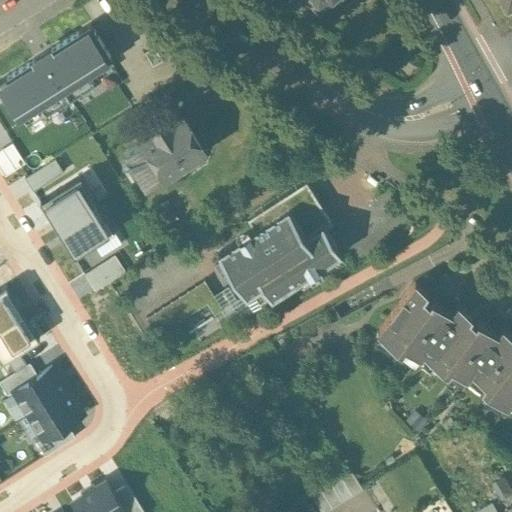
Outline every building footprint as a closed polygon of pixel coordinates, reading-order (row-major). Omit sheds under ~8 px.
[(0,79),(0,84),(23,120),(51,102),(56,109),(103,79),(99,72),(120,59),(94,20),(0,79)] [(184,114),(170,123),(167,119),(156,127),(158,130),(126,151),(134,164),(128,168),(134,177),(140,173),(148,185),(177,166),(182,173),(199,163),(194,156),(205,149),(184,114)] [(3,148),(16,168),(25,161),(13,142),(3,148)] [(0,165),(6,174),(16,168),(3,148),(0,149),(0,165)] [(55,157),(25,176),(34,190),(64,170),(55,157)] [(81,175),(40,201),(57,228),(98,202),(81,175)] [(306,180),(248,218),(255,229),(219,252),(246,295),(251,291),(259,304),(271,296),(271,297),(341,253),(309,202),(315,194),(306,180)] [(115,230),(98,202),(57,228),(74,255),(115,230)] [(115,253),(85,272),(96,289),(126,270),(115,253)] [(204,278),(146,316),(158,334),(207,302),(215,313),(223,308),(204,278)] [(416,280),(378,331),(402,349),(406,344),(421,356),(423,352),(453,312),(452,312),(432,297),(430,299),(424,295),(428,290),(416,280)] [(7,284),(0,288),(0,325),(24,311),(7,284)] [(498,332),(459,303),(452,312),(453,312),(423,352),(448,371),(452,365),(467,377),(472,371),(471,370),(499,333),(498,332)] [(40,337),(24,311),(0,325),(0,361),(0,362),(7,358),(15,370),(27,363),(19,350),(40,337)] [(511,333),(503,326),(498,332),(499,333),(471,370),(472,371),(486,382),(483,386),(508,405),(511,399),(511,398),(511,333)] [(14,388),(38,373),(30,361),(27,363),(15,370),(0,379),(0,380),(8,393),(14,389),(14,388)] [(52,364),(38,373),(14,388),(14,389),(29,413),(69,387),(64,378),(62,380),(52,364)] [(44,437),(68,422),(82,412),(73,397),(75,396),(69,387),(29,413),(43,436),(44,437)] [(76,434),(68,422),(44,437),(43,436),(37,440),(45,453),(76,434)] [(350,468),(311,493),(322,511),(362,488),(350,468)] [(511,498),(511,469),(492,481),(504,503),(511,498)] [(111,479),(79,500),(86,511),(124,511),(129,509),(130,511),(144,511),(150,508),(131,479),(117,488),(111,479)] [(497,511),(487,492),(475,499),(480,508),(473,511),(497,511)] [(452,511),(441,493),(431,499),(439,511),(452,511)]
